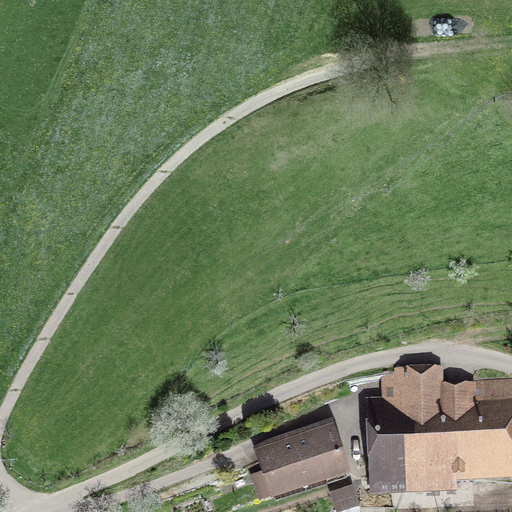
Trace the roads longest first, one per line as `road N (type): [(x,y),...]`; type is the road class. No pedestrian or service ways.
road 1 (track): [(0,422),(111,234),(184,151),(246,107),(313,79),(369,63),(483,49)]
road 2 (unclassified): [(511,364),(433,352),(359,364),(28,511)]
